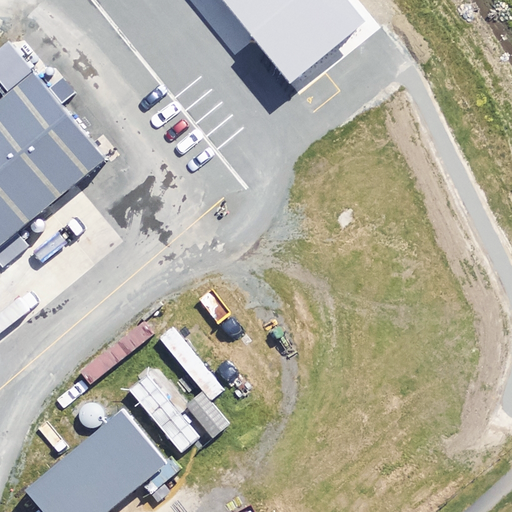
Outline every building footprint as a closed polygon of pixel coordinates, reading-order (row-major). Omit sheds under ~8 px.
[(224,0),(291,82),(366,22),(348,0),(224,0)] [(0,246),(105,158),(7,42),(0,47),(0,81),(10,94),(0,102),(0,246)] [(225,391),(174,329),(161,339),(212,402),(225,391)] [(200,440),(149,378),(132,392),(183,454),(200,440)] [(107,511),(167,462),(123,409),(25,490),(43,511),(107,511)]
